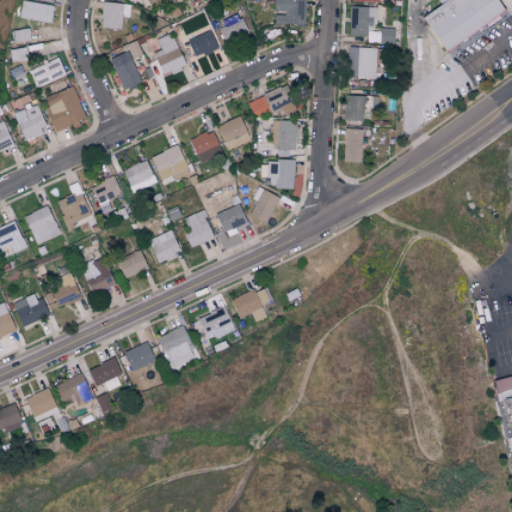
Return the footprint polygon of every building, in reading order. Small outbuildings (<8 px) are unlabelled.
[(18,17),(49,23),(52,6),(21,0),(18,17)] [(304,0),(273,0),(273,13),(274,13),(273,24),(303,25),(304,0)] [(467,40),(450,52),(425,17),(447,2),(449,0),(501,0),(502,1),(508,10),(467,40)] [(128,17),(130,4),(102,1),(99,27),(119,29),(121,17),(128,17)] [(393,44),(393,30),(373,29),(374,7),(349,6),(348,35),(367,36),(366,43),(393,44)] [(223,42),(246,34),(239,15),(216,24),(223,42)] [(12,30),(13,42),(29,40),(28,28),(12,30)] [(216,48),(209,31),(186,40),(193,58),(216,48)] [(160,76),(183,68),(172,33),(156,38),(160,50),(152,52),(160,76)] [(346,78),(375,78),(376,48),(347,47),(346,78)] [(110,58),(120,90),(139,85),(128,52),(110,58)] [(26,71),(34,89),(64,75),(56,57),(26,71)] [(282,115),(295,110),(285,85),(263,93),(271,113),(280,109),(282,115)] [(44,108),(53,131),(85,118),(72,86),(43,98),(47,107),(44,108)] [(254,119),(270,110),(261,95),(245,104),(254,119)] [(363,96),(344,95),(344,120),(362,121),(363,96)] [(24,141),(46,131),(34,103),(12,113),(24,141)] [(227,150),(249,140),(238,116),(216,126),(227,150)] [(295,150),(295,121),(270,121),(270,144),(276,144),(276,150),(295,150)] [(0,150),(11,147),(4,122),(0,123),(0,150)] [(361,129),(343,129),(342,162),(360,162),(361,129)] [(220,155),(213,131),(189,138),(197,162),(220,155)] [(188,174),(176,145),(150,156),(162,185),(188,174)] [(131,192),(155,182),(146,160),(122,170),(131,192)] [(292,188),(293,162),(260,161),(259,177),(269,177),(268,188),(292,188)] [(120,195),(113,176),(90,185),(100,211),(108,208),(105,201),(120,195)] [(251,199),(255,201),(248,216),(267,223),(278,196),(256,187),(251,199)] [(65,229),(73,227),(71,222),(88,216),(80,191),(56,199),(65,229)] [(22,217),(36,244),(59,232),(45,205),(22,217)] [(246,224),(240,205),(215,213),(220,232),(246,224)] [(189,248),(214,237),(202,210),(182,218),(187,230),(182,232),(189,248)] [(0,226),(0,249),(9,246),(12,253),(24,248),(14,221),(0,226)] [(150,247),(156,263),(179,253),(170,230),(154,237),(157,244),(150,247)] [(145,270),(140,251),(115,259),(121,278),(145,270)] [(113,284),(101,257),(78,267),(91,294),(113,284)] [(80,299),(69,273),(47,282),(58,308),(80,299)] [(254,322),(265,317),(260,306),(268,302),(262,289),(254,293),(253,289),(229,300),(238,318),(250,313),(254,322)] [(46,316),(36,292),(23,298),(26,306),(14,311),(21,327),(46,316)] [(0,337),(14,331),(2,303),(0,303),(0,337)] [(204,340),(233,330),(225,308),(197,317),(204,340)] [(155,339),(171,370),(196,358),(180,326),(155,339)] [(123,350),(129,371),(153,364),(147,343),(123,350)] [(106,391),(117,386),(114,379),(121,376),(113,358),(86,370),(94,387),(103,383),(106,391)] [(60,402),(70,398),(74,406),(90,400),(79,374),(53,385),(60,402)] [(24,398),(32,418),(56,408),(47,389),(24,398)] [(0,428),(2,428),(4,434),(22,427),(12,404),(0,409),(0,428)]
